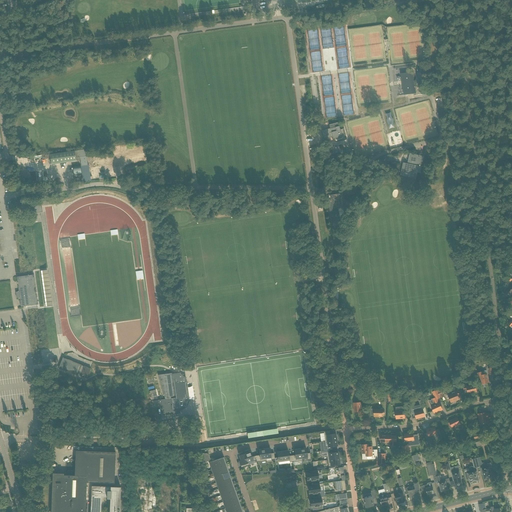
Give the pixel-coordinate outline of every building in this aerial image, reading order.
[(415,83),(416,83),(416,82),(415,79),(416,79),(414,79),(413,72),(404,74),(407,94),(416,93),(415,83)] [(342,137),(340,130),(338,122),(329,125),(330,128),(322,131),(324,139),(332,137),(333,139),(342,137)] [(51,164),(80,160),(83,182),(91,181),(89,165),(88,165),(85,149),(50,154),(51,164)] [(420,172),(423,157),(410,154),(412,155),(411,161),(409,160),(408,164),(403,163),(406,164),(404,173),(416,175),(415,179),(417,172),(420,172)] [(94,168),(114,166),(113,157),(93,160),(94,168)] [(340,224),(338,208),(343,208),(341,194),(330,195),(331,200),(328,200),(331,225),(340,224)] [(41,203),(33,204),(35,213),(42,212),(41,203)] [(42,285),(48,283),(46,270),(40,271),(42,285)] [(135,271),(136,279),(144,278),(142,270),(135,271)] [(35,283),(35,281),(34,275),(25,276),(17,277),(18,286),(19,292),(16,292),(16,298),(20,298),(21,307),(33,305),(38,305),(37,295),(35,283)] [(511,295),(511,293),(511,283),(506,290),(503,293),(506,295),(509,292),(511,295)] [(42,288),(45,306),(52,305),(49,287),(42,288)] [(81,365),(81,364),(81,365),(72,361),(73,361),(68,359),(68,360),(63,358),(63,357),(58,368),(77,376),(77,375),(87,379),(91,368),(90,368),(87,367),(86,367),(85,366),(84,366),(81,365)] [(489,383),(487,374),(485,374),(483,375),(482,372),(478,373),(478,372),(477,370),(474,367),(472,368),(475,371),(476,376),(477,376),(478,382),(481,381),(481,384),(489,383)] [(189,398),(187,387),(188,387),(187,382),(179,383),(178,373),(173,374),(172,373),(158,375),(165,399),(161,400),(162,406),(163,415),(173,414),(173,415),(180,413),(180,410),(181,409),(183,409),(183,408),(184,408),(185,407),(186,406),(187,405),(187,404),(188,403),(188,402),(188,401),(189,400),(189,399),(189,398)] [(477,384),(475,384),(467,386),(466,384),(463,385),(464,393),(468,392),(468,394),(477,392),(476,389),(478,389),(477,384)] [(435,404),(431,406),(432,409),(434,413),(442,410),(440,405),(440,403),(439,402),(439,403),(437,399),(440,398),(440,396),(438,392),(437,390),(432,392),(435,398),(432,399),(435,404)] [(448,395),(449,398),(451,403),(459,399),(459,398),(460,397),(458,390),(452,393),(452,394),(448,395)] [(362,411),(361,406),(361,402),(353,403),(354,412),(362,411)] [(412,412),(411,412),(412,419),(413,419),(416,418),(416,419),(425,417),(424,412),(423,409),(422,409),(422,405),(420,406),(411,408),(412,412)] [(396,411),(395,411),(395,412),(396,414),(396,419),(405,418),(405,413),(404,411),(403,407),(396,407),(396,411)] [(384,414),(384,411),(383,411),(383,409),(374,409),(371,409),(371,410),(371,414),(374,414),(374,417),(383,417),(383,414),(384,414)] [(488,414),(486,414),(486,413),(478,414),(480,423),(487,421),(487,418),(489,418),(488,414)] [(460,424),(459,422),(457,417),(449,421),(449,422),(448,423),(450,427),(451,426),(452,428),(460,424)] [(437,434),(436,432),(435,427),(426,430),(428,434),(428,436),(425,437),(427,442),(430,441),(430,440),(438,438),(437,435),(437,434)] [(247,437),(278,434),(277,428),(247,432),(247,437)] [(336,436),(335,433),(330,434),(330,431),(330,430),(323,431),(323,432),(325,441),(336,440),(336,439),(337,439),(337,436),(336,436)] [(418,440),(418,435),(413,435),(413,433),(404,434),(405,439),(405,442),(406,446),(410,445),(410,441),(414,441),(418,440)] [(381,435),(381,440),(381,443),(390,443),(389,445),(397,446),(397,441),(397,436),(390,436),(390,435),(381,435)] [(336,440),(325,441),(323,441),(324,451),(329,450),(332,450),(332,446),(337,446),(337,443),(338,443),(337,440),(336,440)] [(369,444),(361,445),(362,454),(363,460),(366,460),(366,456),(372,456),(372,446),(369,447),(369,444)] [(266,458),(264,448),(261,449),(259,450),(259,455),(256,455),(257,462),(259,461),(263,461),(265,460),(266,460),(266,458)] [(274,458),(274,453),(271,453),(270,448),(267,448),(264,448),(266,458),(271,457),(271,459),(275,459),(274,458)] [(301,458),(300,448),(297,449),(294,450),(295,455),(292,455),(293,461),(302,460),(302,458),(301,458)] [(311,459),(310,453),(307,453),(306,448),(303,448),(300,448),(301,458),(302,458),(307,457),(307,459),(311,459)] [(293,461),(292,455),(289,456),(288,450),(285,451),(285,450),(282,451),(284,461),(289,460),(289,462),(293,461)] [(339,458),(338,452),(330,453),(329,450),(324,451),(321,451),(321,454),(323,454),(323,457),(327,456),(327,460),(339,458)] [(85,511),(87,482),(114,483),(115,457),(115,452),(85,451),(84,476),(54,475),(52,511),(85,511)] [(284,461),(282,451),(279,451),(279,452),(277,452),(278,457),(274,458),(275,459),(275,464),(279,464),(278,461),(284,461)] [(257,462),(256,455),(252,457),(250,452),(245,454),(249,465),(257,462)] [(242,511),(239,504),(235,490),(231,480),(223,458),(223,457),(221,458),(211,462),(210,460),(209,455),(208,455),(208,454),(207,454),(206,454),(205,453),(204,453),(203,453),(202,453),(200,454),(203,463),(209,461),(209,462),(209,463),(226,511),(242,511)] [(249,465),(245,454),(239,456),(241,460),(239,461),(239,462),(237,463),(238,466),(240,465),(241,467),(249,465)] [(414,461),(413,456),(398,460),(399,466),(405,464),(406,464),(409,463),(408,462),(414,461)] [(339,459),(339,458),(327,460),(329,469),(335,468),(334,465),(340,464),(339,462),(340,462),(340,459),(339,459)] [(492,467),(491,464),(484,465),(484,464),(479,465),(479,466),(481,474),(483,474),(485,479),(491,477),(493,477),(492,472),(491,473),(489,468),(492,467)] [(478,476),(477,471),(475,471),(474,467),(473,467),(472,466),(471,466),(470,467),(469,468),(470,471),(465,472),(464,472),(466,480),(469,479),(470,483),(473,482),(473,483),(477,482),(477,481),(479,481),(478,476)] [(318,473),(322,473),(321,470),(319,470),(314,471),(312,471),(311,471),(310,472),(310,473),(306,474),(307,480),(311,480),(311,481),(315,480),(315,479),(318,479),(318,473)] [(458,486),(459,486),(459,487),(462,486),(461,485),(462,485),(461,479),(462,478),(460,471),(451,473),(453,481),(454,480),(456,487),(456,486),(458,486)] [(442,482),(441,476),(437,476),(436,477),(437,481),(438,485),(440,485),(441,491),(444,491),(447,491),(447,490),(448,490),(447,486),(451,484),(449,480),(449,478),(449,480),(442,482)] [(414,485),(405,488),(406,492),(406,493),(409,493),(411,499),(417,497),(417,496),(421,495),(420,491),(419,489),(418,484),(417,482),(414,483),(414,485)] [(434,493),(433,488),(431,482),(427,483),(428,485),(420,486),(421,491),(426,490),(427,495),(434,493)] [(320,492),(319,487),(319,486),(323,486),(323,483),(311,485),(312,487),(308,487),(309,493),(313,493),(313,494),(317,493),(317,492),(320,492)] [(91,486),(90,511),(100,511),(101,497),(107,497),(107,498),(110,498),(109,511),(119,511),(120,487),(91,486)] [(391,494),(389,487),(384,489),(385,493),(384,493),(380,494),(379,495),(380,498),(382,506),(390,504),(390,502),(393,501),(391,494)] [(397,493),(394,493),(395,497),(397,502),(400,501),(400,502),(405,501),(404,496),(405,495),(404,489),(397,491),(397,493)] [(374,502),(374,499),(377,498),(375,490),(372,490),(372,493),(367,494),(368,498),(364,499),(366,508),(367,507),(367,508),(371,507),(370,506),(374,506),(373,502),(374,502)] [(313,500),(310,500),(311,506),(312,506),(313,510),(322,508),(322,505),(321,499),(325,499),(325,496),(313,498),(313,500)]
